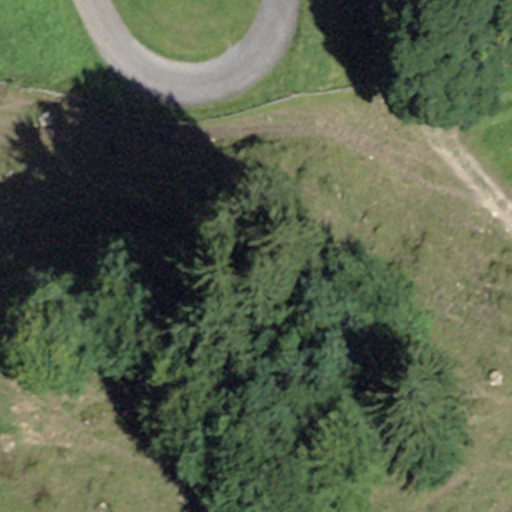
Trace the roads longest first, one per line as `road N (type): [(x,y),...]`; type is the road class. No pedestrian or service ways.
road 1 (unclassified): [(280,0),(266,38),(244,61),(184,84),(126,59),(88,0)]
road 2 (track): [(511,215),(431,122),(380,0)]
road 3 (track): [(380,0),(511,61)]
